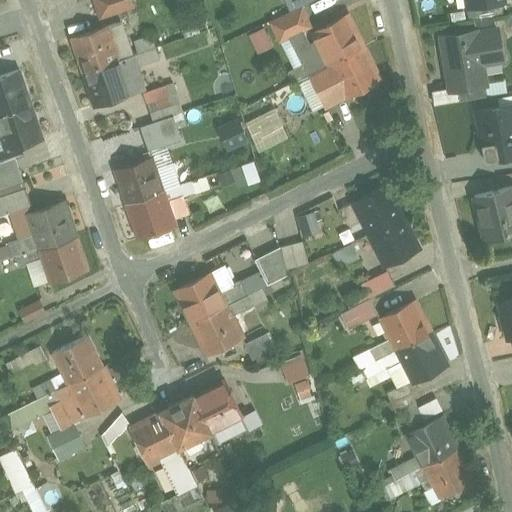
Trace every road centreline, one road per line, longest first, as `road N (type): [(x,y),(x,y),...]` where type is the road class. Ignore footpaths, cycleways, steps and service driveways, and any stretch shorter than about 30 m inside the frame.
road 1 (residential): [(422,136),(505,494)]
road 2 (residential): [(124,281),(422,136)]
road 3 (residential): [(23,0),(124,281)]
road 4 (residential): [(390,0),(422,136)]
road 5 (residential): [(124,281),(175,390)]
